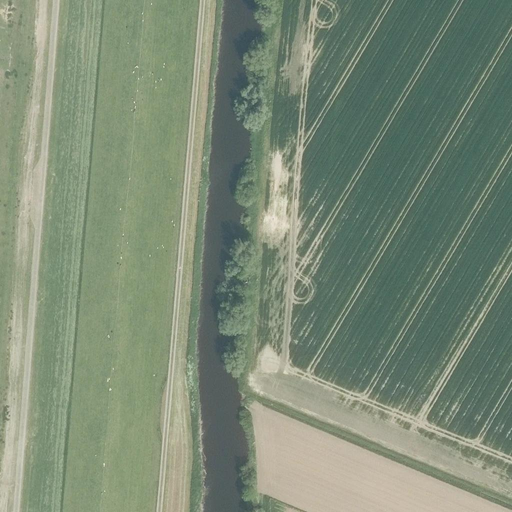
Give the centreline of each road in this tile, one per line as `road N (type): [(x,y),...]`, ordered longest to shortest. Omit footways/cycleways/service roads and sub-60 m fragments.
road 1 (track): [(202,0),(159,511)]
road 2 (track): [(16,511),(57,0)]
